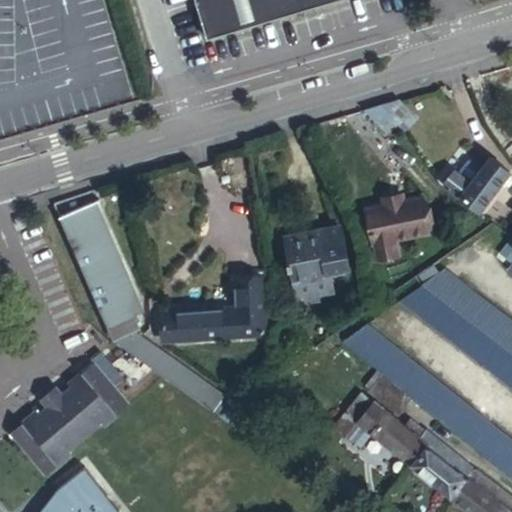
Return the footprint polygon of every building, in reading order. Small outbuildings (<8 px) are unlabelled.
[(316,0),(195,0),(205,33),(316,0)] [(398,122),(382,102),(365,107),(384,131),(398,122)] [(482,207),(511,166),(511,165),(494,153),(475,178),(458,165),(446,180),(482,207)] [(383,194),(384,200),(404,196),(403,190),(383,194)] [(404,196),(384,200),(367,204),(378,254),(401,249),(398,234),(431,227),(423,192),(404,196)] [(138,309),(147,306),(98,197),(63,213),(119,338),(140,328),(145,326),(138,309)] [(322,233),(290,239),(294,259),(290,259),(291,267),(295,266),(298,278),(331,271),(330,267),(350,263),(342,223),(322,227),(322,233)] [(289,233),(290,239),(322,233),(322,227),(289,233)] [(423,282),(511,350),(511,318),(444,266),(423,282)] [(241,304),(167,309),(169,335),(270,327),(266,273),(239,275),(241,304)] [(511,383),(511,350),(423,282),(401,299),(511,383)] [(411,392),(511,474),(511,438),(368,322),(344,338),(383,369),(411,392)] [(140,328),(119,338),(139,357),(161,371),(174,353),(140,328)] [(174,353),(161,371),(203,400),(216,383),(174,353)] [(41,408),(17,427),(50,469),(75,449),(73,447),(106,420),(108,423),(133,402),(100,361),(74,382),(76,384),(70,389),(61,388),(51,396),(50,405),(44,410),(41,408)] [(411,392),(383,369),(368,387),(396,409),(411,392)] [(261,395),(283,378),(276,371),(255,387),(261,395)] [(203,400),(217,409),(229,393),(216,383),(203,400)] [(255,387),(234,403),(249,413),(265,401),(261,395),(255,387)] [(373,431),(413,462),(429,444),(418,435),(363,391),(336,424),(343,431),(355,417),(373,431)] [(222,412),(255,435),(263,423),(249,413),(234,403),(222,412)] [(355,417),(343,431),(361,446),(373,431),(355,417)] [(429,444),(436,434),(426,426),(418,435),(429,444)] [(466,472),(473,463),(436,434),(429,444),(413,462),(451,491),(466,472)] [(508,507),(511,501),(511,492),(474,462),(473,463),(466,472),(508,507)] [(61,487),(41,511),(125,511),(87,465),(61,487)] [(511,511),(511,509),(508,507),(466,472),(451,491),(477,511),(511,511)]
